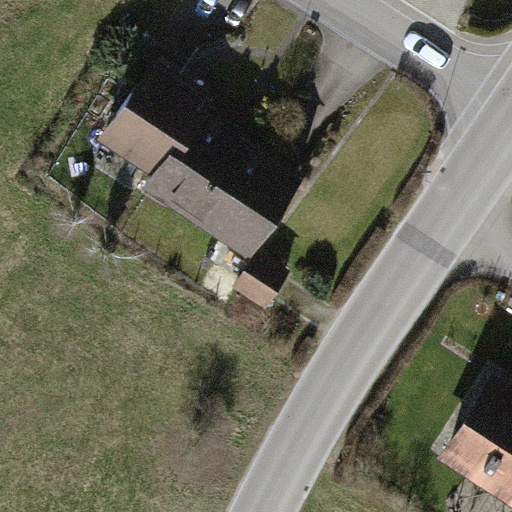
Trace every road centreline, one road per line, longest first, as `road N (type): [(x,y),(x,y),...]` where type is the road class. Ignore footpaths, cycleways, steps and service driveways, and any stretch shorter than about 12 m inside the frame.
road 1 (tertiary): [(447,222),(312,425),(267,511)]
road 2 (residential): [(331,0),(511,112)]
